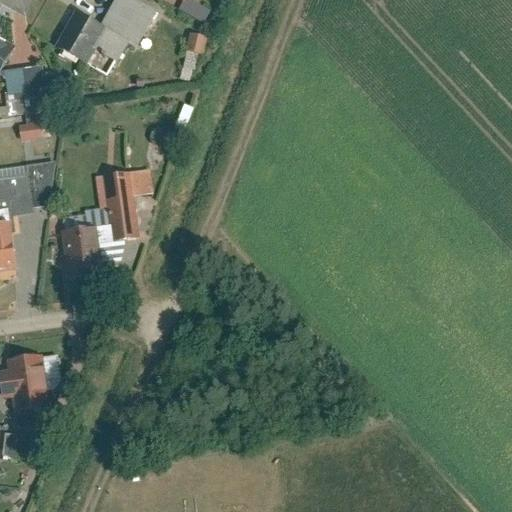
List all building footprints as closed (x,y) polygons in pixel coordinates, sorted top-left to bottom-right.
[(82,10),(63,47),(115,74),(122,62),(126,64),(135,46),(144,50),(165,10),(146,0),(119,0),(107,24),(82,10)] [(187,0),(189,1),(183,12),(210,26),(217,11),(197,0),(187,0)] [(214,37),(194,33),(185,79),(198,82),(204,55),(210,56),(214,37)] [(0,88),(24,48),(0,34),(0,88)] [(3,108),(4,117),(61,109),(55,65),(12,72),(15,93),(10,93),(12,106),(3,108)] [(23,127),(25,142),(64,137),(60,111),(31,115),(33,125),(23,127)] [(0,280),(17,278),(16,272),(27,270),(21,224),(17,224),(16,216),(40,213),(39,208),(55,206),(64,161),(0,169),(0,280)] [(92,230),(68,233),(76,291),(119,286),(114,244),(147,240),(141,196),(161,194),(158,170),(103,177),(107,209),(90,211),(92,230)] [(64,352),(14,359),(16,369),(5,371),(10,401),(20,400),(23,416),(64,409),(60,386),(69,385),(64,352)] [(49,438),(11,434),(8,454),(47,459),(49,438)]
